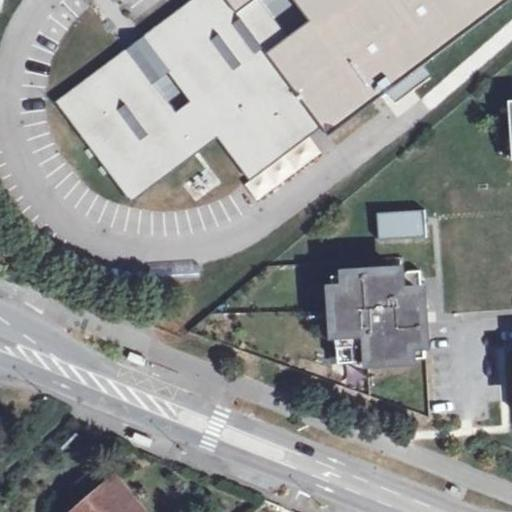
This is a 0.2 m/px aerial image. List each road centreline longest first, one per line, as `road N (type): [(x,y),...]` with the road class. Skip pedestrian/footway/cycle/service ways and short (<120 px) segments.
road 1 (secondary): [(509,511),(224,410),(41,331)]
road 2 (secondary): [(28,368),(393,511)]
